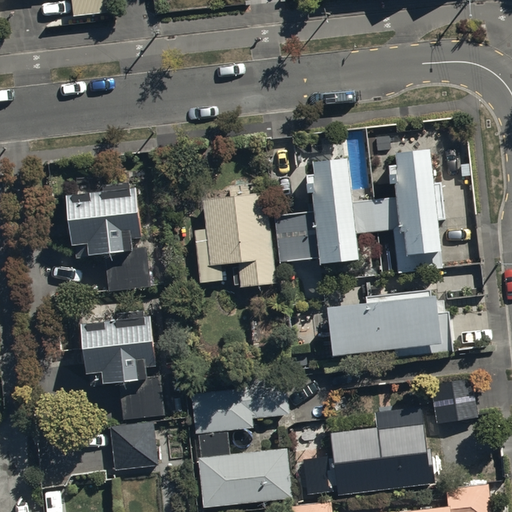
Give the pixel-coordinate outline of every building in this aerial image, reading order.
[(117,0),(71,0),(73,20),(119,17),(117,0)] [(275,218),(280,267),(320,263),(321,272),(361,268),(358,237),(393,234),(398,277),(444,272),(440,227),(446,227),(442,188),(435,189),(432,156),(396,160),(397,169),(389,170),(391,193),(396,192),(397,201),(353,206),(349,164),(314,168),(315,179),(308,180),(310,202),(314,201),(315,214),(275,218)] [(107,260),(109,294),(150,290),(147,250),(135,251),(134,244),(142,243),(137,188),(131,189),(130,185),(103,187),(103,194),(67,197),(71,252),(76,251),(77,262),(107,260)] [(277,288),(277,286),(272,224),(268,224),(266,200),(254,201),(253,188),(229,190),(230,202),(204,204),(206,232),(194,233),(199,287),(224,285),(223,271),(234,270),(236,289),(241,288),(241,291),(277,288)] [(340,313),(329,314),(334,361),(438,350),(438,355),(451,354),(448,318),(439,319),(437,304),(431,305),(430,298),(368,305),(369,310),(357,311),(357,308),(340,310),(340,313)] [(148,372),(158,371),(153,319),(146,320),(145,311),(113,314),(114,322),(82,325),(90,391),(120,387),(124,422),(167,417),(163,379),(149,381),(148,372)] [(202,459),(198,460),(203,510),(293,502),(288,451),(232,457),(230,434),(255,432),(254,421),(290,417),(287,377),(229,382),(231,394),(192,397),(196,438),(200,437),(202,459)] [(432,387),(435,423),(477,419),(473,383),(432,387)] [(338,494),(339,499),(436,488),(435,479),(438,479),(435,451),(427,452),(423,412),(377,417),(379,431),(330,437),(332,449),(303,452),(308,497),(338,494)] [(111,428),(115,473),(159,469),(155,423),(111,428)] [(490,511),(489,486),(447,490),(448,507),(394,511),(490,511)] [(332,511),(332,500),(290,504),(290,511),(332,511)]
